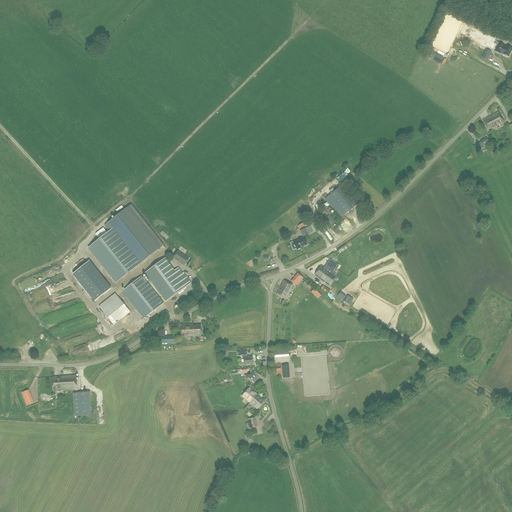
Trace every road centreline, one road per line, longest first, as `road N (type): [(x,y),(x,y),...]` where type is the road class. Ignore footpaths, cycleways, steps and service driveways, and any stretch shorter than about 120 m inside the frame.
road 1 (unclassified): [(281,274),(378,213),(511,77)]
road 2 (unclassified): [(0,364),(105,359),(257,280)]
road 3 (track): [(289,460),(442,369),(511,406)]
road 4 (track): [(128,198),(309,17)]
road 5 (unclassified): [(301,511),(271,404),(270,293)]
road 6 (unknown): [(369,280),(388,272),(400,277),(423,322),(412,337),(394,330),(398,308),(368,292),(367,281)]
road 7 (unknown): [(360,279),(361,269),(396,257),(426,317),(427,345),(437,353)]
road 8 (track): [(0,126),(92,226)]
